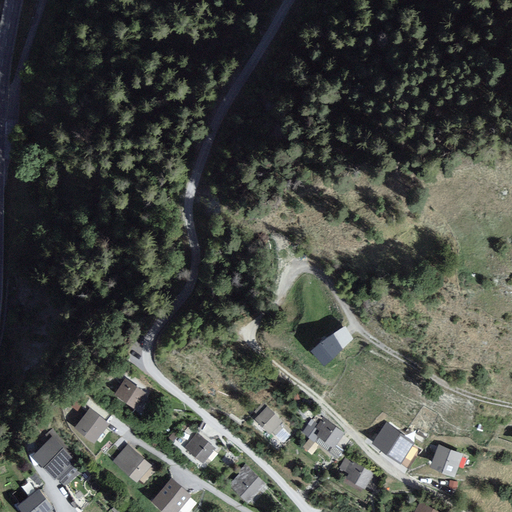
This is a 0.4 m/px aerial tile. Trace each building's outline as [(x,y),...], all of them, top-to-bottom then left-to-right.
[(351,338),(344,328),(314,351),(325,363),(351,338)] [(133,379),(123,394),(142,407),(152,391),(133,379)] [(271,406),(260,419),(278,435),(290,423),(271,406)] [(96,410),(81,428),(100,442),(114,425),(96,410)] [(349,438),(329,423),(320,434),(341,450),(349,438)] [(421,444),(390,426),(379,444),(409,463),(421,444)] [(220,448),(198,434),(189,448),(211,462),(220,448)] [(324,446),(315,438),(308,446),(317,454),(324,446)] [(57,439),(40,453),(66,482),(82,468),(57,439)] [(128,443),(115,460),(142,480),(154,464),(128,443)] [(468,455),(445,446),(437,466),(461,475),(468,455)] [(377,474),(349,459),(342,473),(370,488),(377,474)] [(265,485),(246,470),(235,484),(255,498),(265,485)] [(175,479),(158,500),(174,511),(180,511),(194,494),(175,479)] [(39,487),(20,503),(27,511),(54,511),(58,509),(39,487)] [(441,511),(424,503),(418,511),(441,511)]
